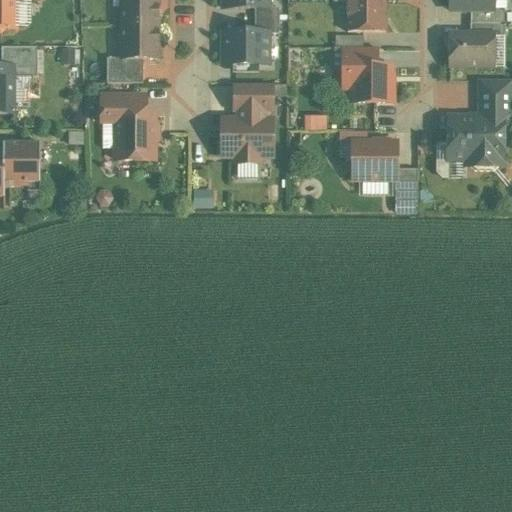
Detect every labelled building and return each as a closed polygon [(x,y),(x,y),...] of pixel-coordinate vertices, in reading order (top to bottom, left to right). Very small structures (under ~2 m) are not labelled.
[(0,0),(0,33),(21,33),(20,0),(0,0)] [(125,0),(126,29),(166,29),(166,0),(125,0)] [(268,0),(226,0),(226,12),(269,12),(268,0)] [(501,0),(454,0),(455,17),(501,16),(501,0)] [(391,8),(353,7),(352,34),(390,35),(391,8)] [(166,29),(126,29),(126,65),(109,65),(109,88),(143,88),(143,66),(166,66),(166,29)] [(270,33),(228,34),(229,68),(271,67),(270,33)] [(500,42),(455,42),(455,75),(500,75),(500,42)] [(0,121),(17,122),(16,80),(40,80),(39,54),(4,54),(4,70),(0,69),(0,121)] [(382,57),(347,56),(346,93),(357,93),(357,110),(397,111),(397,69),(382,69),(382,57)] [(511,90),(484,90),(484,124),(450,123),(450,170),(475,171),(475,177),(503,177),(503,168),(511,168),(511,90)] [(279,91),(239,91),(239,125),(225,125),(225,163),(240,163),(240,173),(268,174),(269,163),(281,163),(280,125),(270,125),(269,116),(280,116),(279,91)] [(138,100),(107,100),(107,128),(120,128),(119,168),(163,168),(164,117),(138,117),(138,100)] [(46,149),(11,148),(11,155),(10,189),(45,190),(46,149)] [(402,150),(356,149),(355,189),(401,190),(401,175),(402,150)] [(0,203),(10,204),(10,189),(11,155),(0,154),(0,203)] [(422,175),(401,175),(401,190),(400,215),(421,215),(422,175)]
